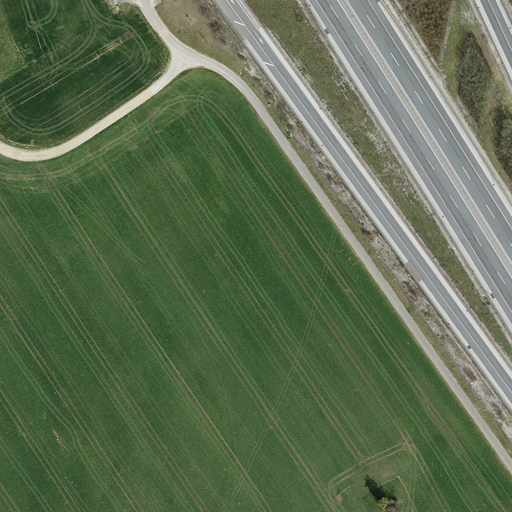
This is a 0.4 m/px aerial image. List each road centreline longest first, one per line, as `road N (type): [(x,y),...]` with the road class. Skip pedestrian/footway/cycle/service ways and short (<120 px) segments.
road 1 (motorway): [(232,0),(511,386)]
road 2 (motorway): [(327,0),(511,294)]
road 3 (motorway): [(511,244),(357,0)]
road 4 (track): [(0,142),(25,152),(71,139),(142,97),(183,50)]
